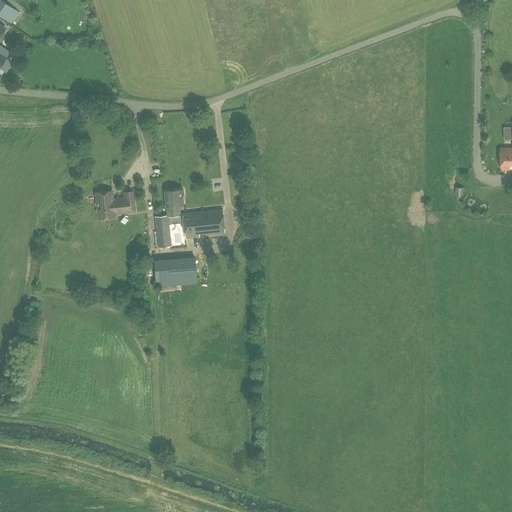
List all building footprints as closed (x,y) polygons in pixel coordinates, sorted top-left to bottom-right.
[(9,5),(1,0),(0,2),(0,14),(2,16),(9,5)] [(511,131),(511,147),(499,148),(500,169),(511,168),(511,125),(511,126),(511,131)] [(225,231),(223,210),(180,214),(179,205),(184,204),(183,196),(184,196),(184,190),(182,190),(182,189),(165,191),(168,215),(156,217),(159,247),(172,246),(169,219),(183,218),(186,237),(200,236),(200,233),(225,231)] [(99,218),(115,217),(115,213),(136,211),(134,191),(125,192),(126,198),(113,199),(112,191),(97,193),(99,218)] [(197,283),(196,259),(154,262),(156,286),(197,283)]
